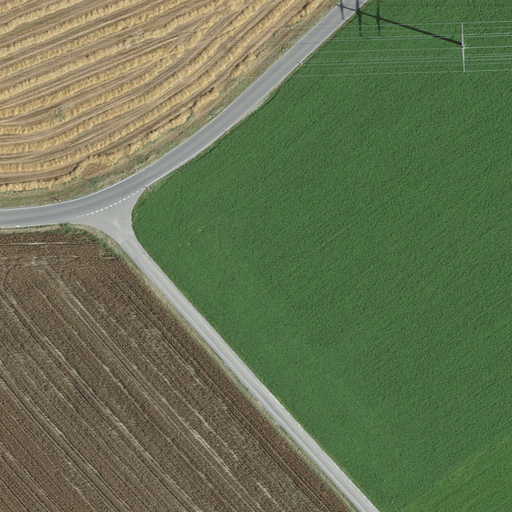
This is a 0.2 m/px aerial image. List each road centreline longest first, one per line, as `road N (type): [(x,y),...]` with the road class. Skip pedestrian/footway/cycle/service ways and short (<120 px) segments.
road 1 (unclassified): [(0,218),(89,204),(159,168),(224,121),(355,0)]
road 2 (track): [(371,511),(89,204)]
